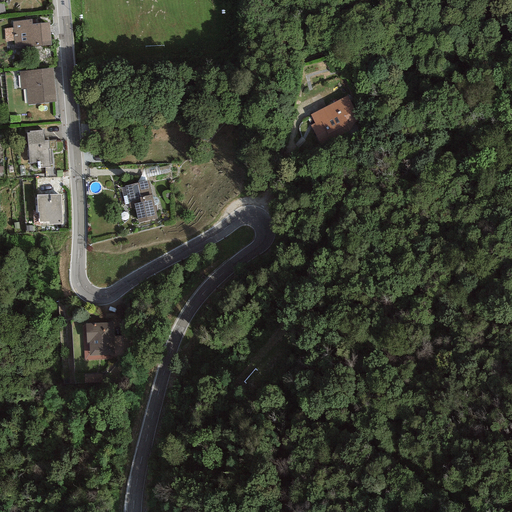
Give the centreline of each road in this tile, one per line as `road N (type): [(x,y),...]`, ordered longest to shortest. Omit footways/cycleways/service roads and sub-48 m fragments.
road 1 (tertiary): [(61,0),(82,288),(109,295),(240,219),(259,220),(266,237),(215,278),(183,319),(158,387),(133,511)]
road 2 (track): [(298,57),(259,220),(300,184),(325,173),(347,180)]
road 3 (track): [(347,180),(341,216),(283,326),(234,392)]
